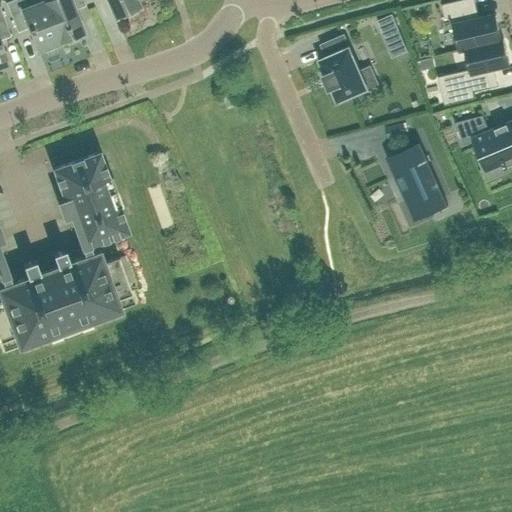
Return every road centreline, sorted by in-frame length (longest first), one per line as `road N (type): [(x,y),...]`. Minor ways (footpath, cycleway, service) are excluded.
road 1 (track): [(0,446),(298,334),(511,279)]
road 2 (residential): [(239,0),(187,60),(0,114)]
road 3 (residential): [(270,9),(267,50),(322,179)]
road 4 (unknown): [(0,123),(41,252)]
